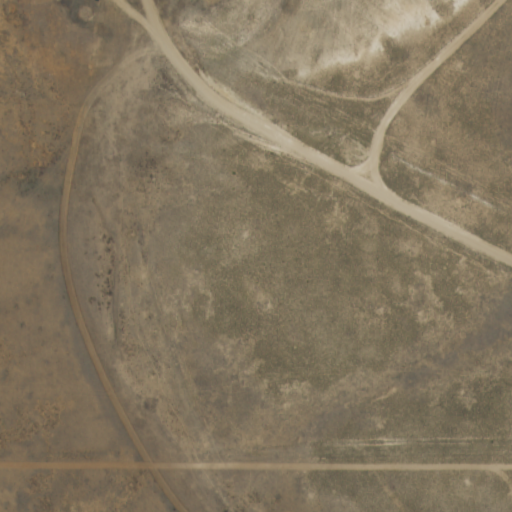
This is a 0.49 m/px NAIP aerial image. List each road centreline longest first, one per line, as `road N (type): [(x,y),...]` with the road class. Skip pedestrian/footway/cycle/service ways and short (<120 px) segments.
road 1 (residential): [(270,511),(268,501),(188,427),(102,359),(107,192),(84,140),(0,83)]
road 2 (residential): [(511,461),(463,459),(278,485),(268,501)]
road 3 (residential): [(496,0),(387,110),(379,189)]
